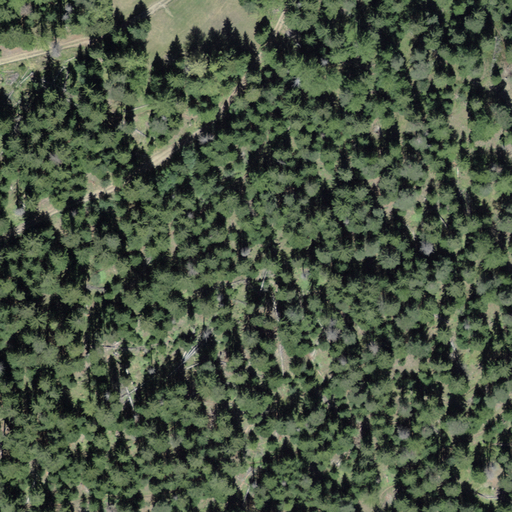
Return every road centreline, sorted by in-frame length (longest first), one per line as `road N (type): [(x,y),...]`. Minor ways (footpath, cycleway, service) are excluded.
road 1 (track): [(291,0),(230,97),(191,137),(0,238)]
road 2 (track): [(0,60),(114,32),(163,0)]
